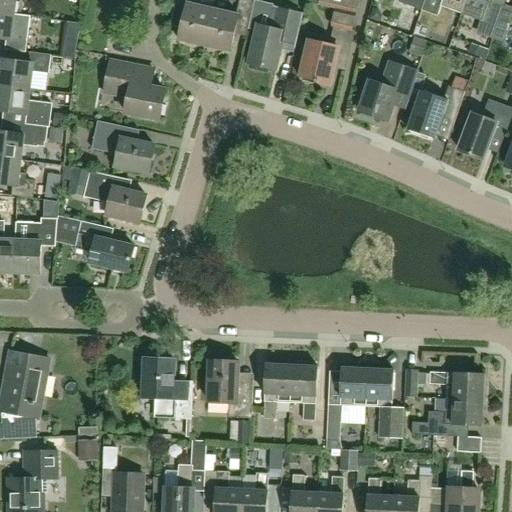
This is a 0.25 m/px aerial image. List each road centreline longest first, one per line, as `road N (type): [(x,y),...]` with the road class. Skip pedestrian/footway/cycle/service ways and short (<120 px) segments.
road 1 (residential): [(511,331),(205,319),(180,309),(172,296)]
road 2 (residential): [(511,220),(332,144),(232,119)]
road 3 (residential): [(172,296),(170,266),(205,144),(232,119)]
road 4 (residential): [(35,309),(47,326),(128,329),(140,310)]
